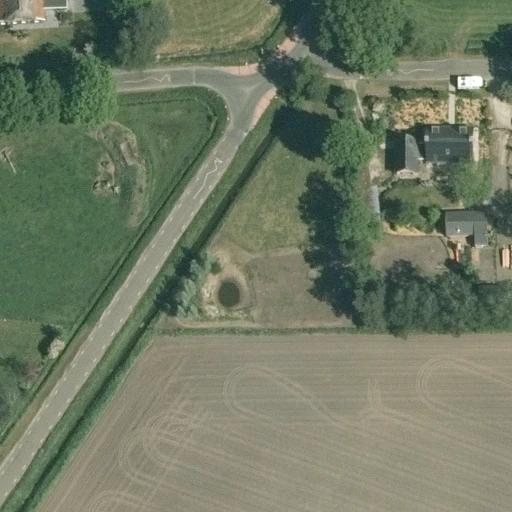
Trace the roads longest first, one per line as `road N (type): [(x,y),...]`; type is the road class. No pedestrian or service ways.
road 1 (unclassified): [(0,484),(239,128),(243,94)]
road 2 (unclassified): [(0,96),(188,76),(225,81),(243,94)]
road 3 (unclassified): [(310,51),(364,71),(511,69)]
